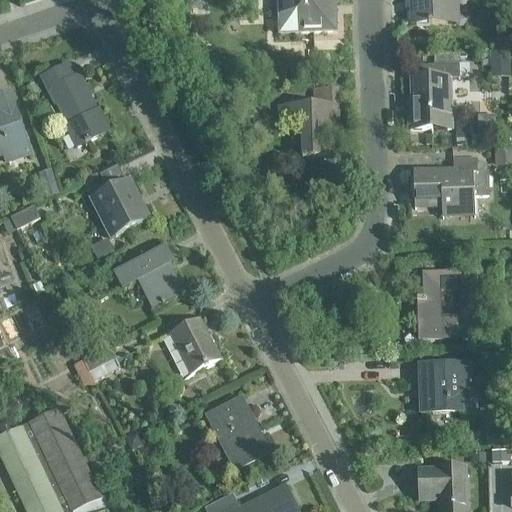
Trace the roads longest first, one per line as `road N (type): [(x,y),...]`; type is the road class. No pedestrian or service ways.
road 1 (residential): [(251,301),(91,3),(0,35)]
road 2 (residential): [(251,301),(374,242),(368,0)]
road 3 (residential): [(358,511),(251,301)]
